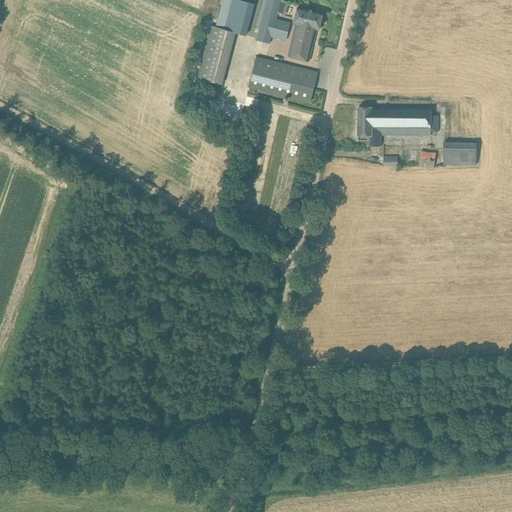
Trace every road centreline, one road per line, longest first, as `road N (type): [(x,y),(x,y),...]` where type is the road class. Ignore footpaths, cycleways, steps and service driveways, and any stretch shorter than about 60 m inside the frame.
road 1 (unclassified): [(296,268),(0,100)]
road 2 (unclassified): [(296,268),(362,0)]
road 3 (unclassified): [(228,511),(252,453),(296,268)]
road 4 (track): [(511,354),(273,366)]
